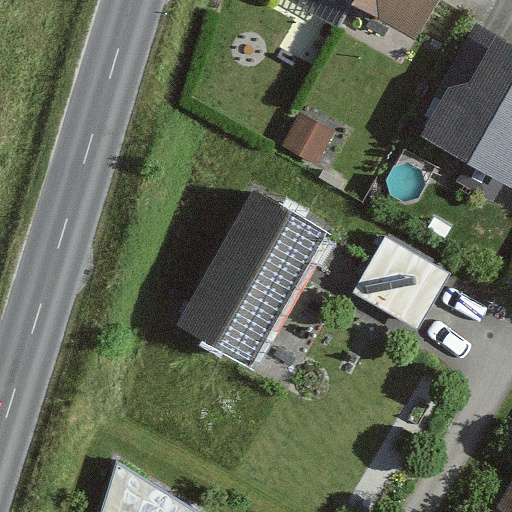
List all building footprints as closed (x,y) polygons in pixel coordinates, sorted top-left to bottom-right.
[(334,0),(418,45),(443,0),(334,0)] [(511,174),(511,37),(493,27),(421,147),(501,192),(511,174)] [(252,196),(181,325),(249,363),(321,233),(252,196)] [(423,322),(453,265),(387,230),(357,288),(423,322)] [(185,511),(118,462),(101,511),(185,511)] [(511,511),(511,477),(493,511),(511,511)]
